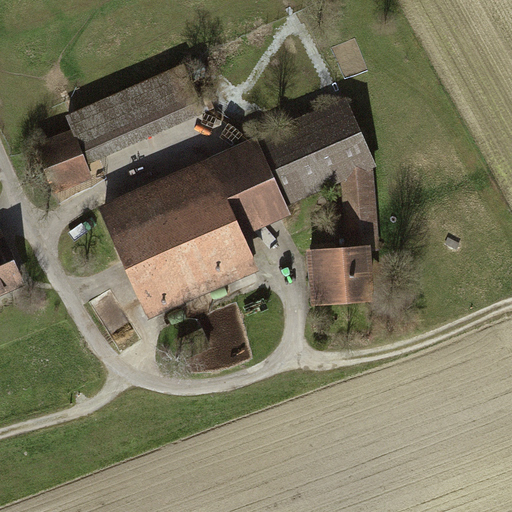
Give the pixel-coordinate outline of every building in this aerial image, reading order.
[(198,68),(72,122),(78,135),(40,151),(62,203),(101,186),(93,169),(218,115),(198,68)] [(234,156),(105,213),(154,324),(271,273),(256,239),(276,230),(300,219),(295,206),(345,184),(379,169),(351,105),(234,156)] [(351,254),(315,257),(319,310),(383,305),(378,251),(385,251),(379,169),(345,184),(351,254)] [(0,304),(31,290),(7,237),(0,240),(0,304)] [(209,334),(184,343),(193,366),(218,357),(209,334)]
